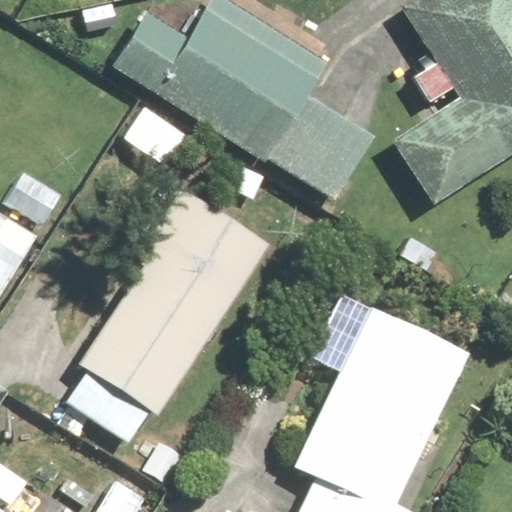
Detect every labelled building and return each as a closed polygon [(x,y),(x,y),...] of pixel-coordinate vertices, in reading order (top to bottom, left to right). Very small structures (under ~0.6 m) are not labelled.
[(127,18),(93,74),(319,210),(361,142),(290,99),(311,65),(204,0),(195,0),(169,44),(127,18)] [(439,106),(373,147),(413,211),(511,149),(511,1),(511,0),(400,0),(380,13),(439,106)] [(190,139),(126,100),(101,140),(164,180),(190,139)] [(64,198),(21,174),(3,207),(46,230),(64,198)] [(140,423),(246,253),(158,199),(114,268),(123,274),(61,374),(140,423)] [(0,301),(36,240),(0,218),(0,301)] [(386,502),(447,362),(349,320),(279,479),(296,487),(284,511),(404,511),(405,511),(386,502)] [(139,511),(147,499),(114,480),(94,511),(139,511)]
